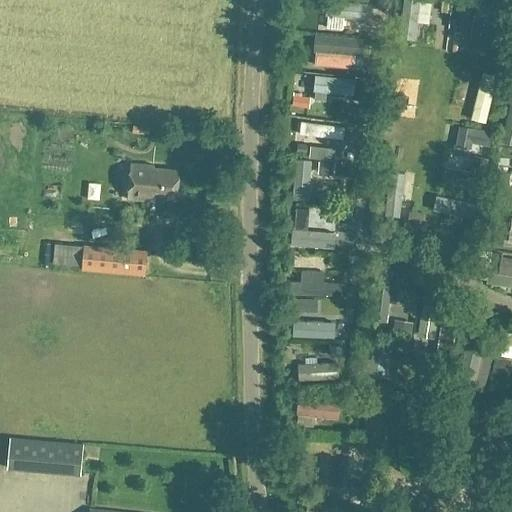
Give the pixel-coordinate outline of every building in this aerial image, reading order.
[(423,40),(424,2),(416,2),(415,39),(423,40)] [(423,24),(434,26),(438,5),(426,4),(423,24)] [(374,10),(332,9),(332,28),(374,28),(374,10)] [(324,45),(324,55),(360,55),(360,45),(324,45)] [(323,101),(360,98),(359,84),(322,87),(323,101)] [(350,145),(351,129),(316,128),(315,144),(350,145)] [(469,172),(445,167),(442,184),(482,191),(488,159),(472,156),(469,172)] [(154,168),(155,165),(131,162),(128,200),(164,203),(165,199),(176,200),(178,171),(154,168)] [(323,203),(321,165),(305,166),(307,204),(323,203)] [(84,236),(101,232),(98,221),(81,226),(84,236)] [(342,235),(301,235),(301,252),(342,253),(342,235)] [(81,269),(144,275),(146,251),(84,244),(84,245),(54,243),(52,263),(82,265),(81,269)] [(394,266),(378,264),(370,319),(387,321),(389,301),(403,303),(408,272),(393,271),(394,266)] [(511,279),(495,279),(494,289),(511,289),(511,279)] [(305,338),(346,338),(346,326),(305,325),(305,338)] [(415,363),(414,344),(382,345),(383,376),(392,376),(392,364),(415,363)] [(479,391),(487,354),(476,352),(468,389),(479,391)] [(304,361),(304,387),(342,387),(343,361),(304,361)] [(346,421),(346,401),(304,401),(304,421),(346,421)] [(83,469),(82,443),(10,446),(11,472),(83,469)] [(420,511),(448,511),(451,508),(433,496),(420,511)] [(317,511),(319,500),(308,500),(307,511),(317,511)]
